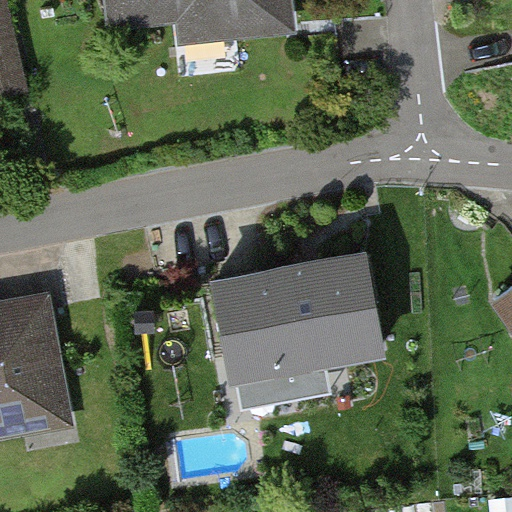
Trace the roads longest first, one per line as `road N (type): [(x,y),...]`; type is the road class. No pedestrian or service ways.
road 1 (residential): [(0,230),(429,158)]
road 2 (residential): [(429,158),(412,0)]
